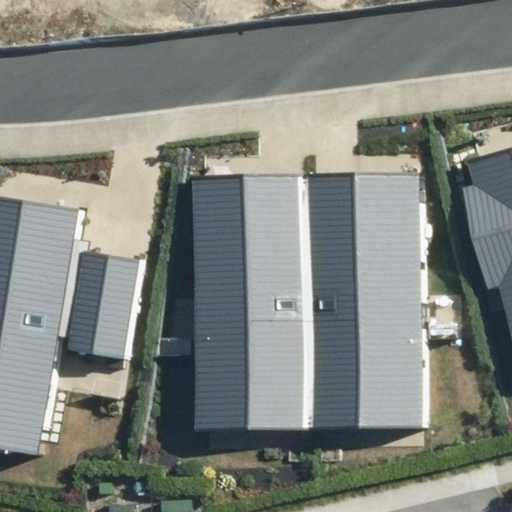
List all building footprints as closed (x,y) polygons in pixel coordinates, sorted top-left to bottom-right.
[(82,0),(241,25),(244,0),(253,0),(331,12),(333,0),(82,0)] [(511,150),(467,161),(472,182),(463,188),(488,292),(496,290),(511,356),(511,150)] [(415,172),(303,175),(310,428),(422,425),(415,172)] [(303,175),(192,178),(199,431),(310,428),(303,175)] [(122,357),(139,258),(78,248),(84,210),(0,196),(0,445),(42,452),(59,347),(122,357)]
